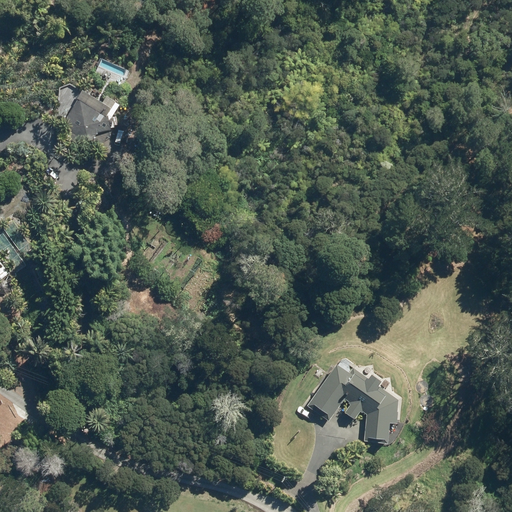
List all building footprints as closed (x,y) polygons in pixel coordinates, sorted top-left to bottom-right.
[(101,146),(109,133),(108,130),(110,129),(107,116),(79,98),(66,118),(68,130),(69,131),(66,138),(70,140),(63,150),(72,156),(78,146),(83,145),(85,142),(91,141),(91,140),(101,146)] [(34,252),(12,221),(3,227),(24,258),(34,252)] [(25,265),(2,233),(0,234),(0,250),(15,272),(25,265)] [(0,279),(8,273),(0,263),(0,279)] [(5,279),(0,282),(0,292),(2,295),(12,288),(5,279)] [(349,374),(336,365),(307,406),(328,421),(344,398),(349,402),(348,404),(350,405),(344,413),(354,419),(359,411),(362,413),(362,412),(366,414),(363,441),(387,444),(389,423),(397,424),(398,412),(396,412),(398,400),(378,386),(381,382),(370,375),(367,379),(353,368),(349,374)]
